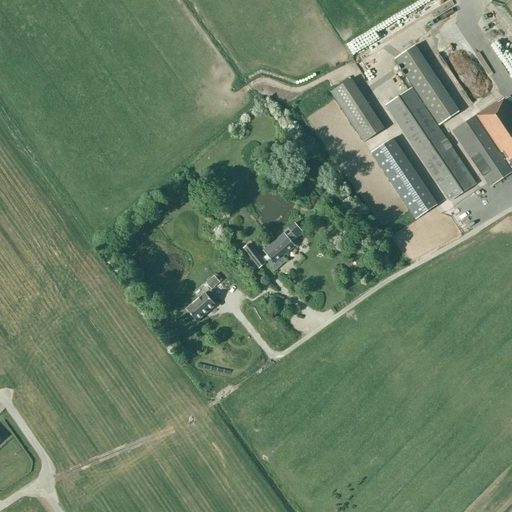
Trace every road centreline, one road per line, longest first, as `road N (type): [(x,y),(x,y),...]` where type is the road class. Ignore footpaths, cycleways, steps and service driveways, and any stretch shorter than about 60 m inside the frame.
road 1 (track): [(45,493),(46,461),(5,401),(61,217),(0,126)]
road 2 (track): [(466,7),(301,89),(257,80),(240,90)]
